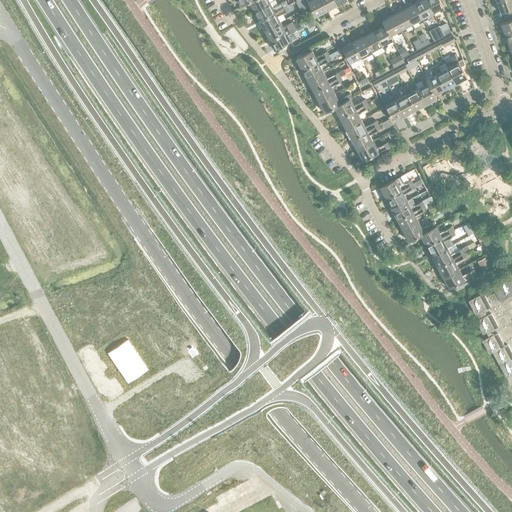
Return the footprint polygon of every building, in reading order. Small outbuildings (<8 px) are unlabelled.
[(251,0),(242,5),(242,6),(250,1),(255,10),(271,2),(270,0),(251,0)] [(307,0),(316,16),(327,11),(321,0),(307,0)] [(321,0),(327,11),(338,5),(335,0),(321,0)] [(425,0),(421,0),(414,4),(423,20),(427,18),(426,16),(432,13),(425,0)] [(440,11),(445,9),(440,0),(425,0),(432,13),(439,9),(440,11)] [(511,0),(499,0),(497,1),(502,12),(511,8),(511,0)] [(255,10),(260,20),(285,7),(283,3),(274,7),(271,2),(255,10)] [(423,20),(414,4),(404,10),(411,24),(417,21),(418,23),(423,20)] [(260,20),(265,30),(281,21),(279,16),(287,12),(285,7),(260,20)] [(405,27),(411,24),(404,10),(393,15),(402,32),(406,30),(405,27)] [(501,23),(506,35),(511,32),(511,13),(504,16),(506,21),(501,23)] [(383,21),(385,25),(390,35),(396,32),(397,34),(402,32),(393,15),(383,21)] [(312,18),(306,21),(309,27),(315,24),(312,18)] [(265,30),(270,39),(295,26),(293,22),(284,27),(281,21),(265,30)] [(393,40),(390,35),(385,25),(374,31),(384,48),(388,46),(387,43),(393,40)] [(297,30),(295,26),(270,39),(275,50),(292,41),(289,35),(297,30)] [(441,32),(438,26),(433,28),(436,34),(441,32)] [(374,31),(364,36),(373,54),(379,50),(384,48),(374,31)] [(421,42),(426,39),(423,33),(418,36),(421,42)] [(456,40),(453,35),(435,44),(437,48),(444,44),(445,46),(456,40)] [(362,60),(367,57),(373,54),(364,36),(353,42),(362,60)] [(342,48),(350,62),(353,67),(359,64),(358,62),(362,60),(353,42),(342,48)] [(302,70),(334,53),(333,52),(329,54),(327,51),(316,57),(312,50),(295,59),(298,65),(299,64),(302,70)] [(304,76),(306,81),(324,71),(320,65),(331,59),(331,58),(335,55),(334,53),(302,70),(305,75),(304,76)] [(451,57),(452,59),(446,63),(458,85),(462,83),(461,81),(467,77),(455,54),(451,57)] [(438,63),(434,66),(446,88),(451,86),(452,88),(458,85),(446,63),(445,63),(439,66),(438,63)] [(440,92),(446,88),(434,66),(429,68),(431,72),(425,75),(436,96),(441,94),(440,92)] [(310,85),(313,91),(350,71),(348,67),(343,70),(343,69),(338,72),(339,72),(328,78),(324,71),(306,81),(309,86),(310,85)] [(315,97),(318,102),(335,93),(332,86),(352,75),(350,71),(313,91),(316,96),(315,97)] [(424,84),(418,87),(428,105),(432,103),(431,101),(437,98),(436,96),(425,75),(420,77),(424,84)] [(404,86),(416,109),(421,106),(422,108),(428,105),(418,87),(411,91),(407,84),(404,86)] [(403,96),(397,99),(406,117),(411,114),(410,112),(416,109),(404,86),(399,89),(403,96)] [(322,106),(325,112),(333,108),(351,98),(352,98),(350,94),(339,99),(335,93),(318,102),(320,107),(322,106)] [(382,98),(394,120),(400,117),(402,119),(406,117),(397,99),(396,100),(393,94),(387,97),(386,96),(382,98)] [(338,112),(341,118),(367,103),(365,99),(354,105),(351,98),(333,108),(336,113),(338,112)] [(342,124),(344,130),(362,120),(359,113),(369,108),(367,103),(341,118),(344,123),(342,124)] [(366,127),(362,120),(344,130),(347,135),(349,134),(352,140),(379,125),(376,121),(366,127)] [(353,145),(356,151),(374,141),(370,134),(381,129),(379,125),(352,140),(355,145),(353,145)] [(465,140),(477,161),(482,171),(500,162),(483,130),(465,140)] [(377,147),(374,141),(356,151),(358,155),(360,155),(363,160),(390,146),(388,142),(377,147)] [(383,192),(386,198),(413,183),(411,180),(404,183),(400,176),(378,188),(381,193),(383,192)] [(387,204),(390,210),(407,200),(404,194),(415,188),(413,183),(386,198),(389,203),(387,204)] [(394,213),(397,219),(426,204),(424,200),(411,207),(407,200),(390,210),(392,214),(394,213)] [(398,226),(401,231),(418,222),(415,216),(429,208),(426,204),(397,219),(400,225),(398,226)] [(409,241),(419,235),(436,226),(434,223),(422,229),(418,222),(401,231),(404,236),(406,235),(409,241)] [(471,229),(468,222),(463,225),(466,231),(471,229)] [(436,226),(419,235),(421,240),(423,239),(426,245),(453,230),(451,226),(439,232),(436,226)] [(427,251),(430,256),(447,247),(444,240),(455,235),(453,230),(426,245),(429,250),(427,251)] [(435,261),(437,266),(464,251),(462,247),(457,250),(454,243),(447,247),(430,256),(433,262),(435,261)] [(438,273),(441,278),(459,268),(455,262),(466,256),(464,251),(437,266),(440,272),(438,273)] [(485,258),(479,261),(483,269),(489,266),(485,258)] [(463,275),(459,268),(441,278),(444,282),(445,281),(449,287),(476,273),(474,269),(463,275)] [(484,292),(468,300),(475,313),(477,313),(480,318),(476,320),(483,333),(486,331),(489,336),(482,340),(489,353),(492,351),(506,377),(511,373),(511,307),(510,305),(508,306),(506,302),(508,301),(511,299),(511,278),(510,275),(510,274),(491,284),(495,291),(486,296),(484,292)]
